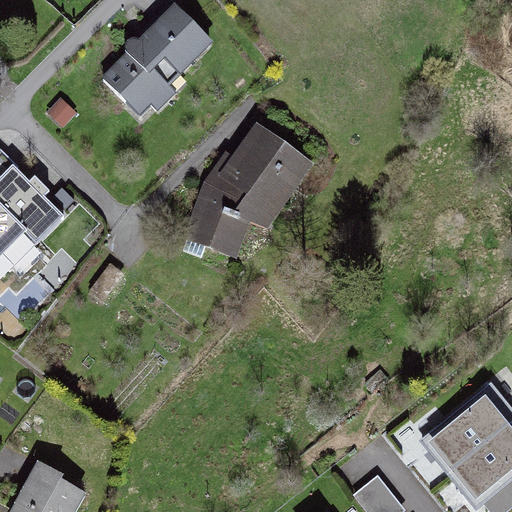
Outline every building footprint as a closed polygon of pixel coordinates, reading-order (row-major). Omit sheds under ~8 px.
[(141,122),(216,52),(174,7),(120,57),(127,64),(106,84),(141,122)] [(263,242),(313,171),(263,136),(221,195),(208,186),(189,249),(230,266),(242,228),(263,242)] [(0,268),(49,217),(5,175),(0,180),(0,268)] [(480,509),(511,484),(511,374),(507,369),(425,435),(480,509)] [(88,511),(97,496),(44,466),(18,511),(88,511)] [(381,472),(356,488),(371,511),(399,511),(405,509),(381,472)]
